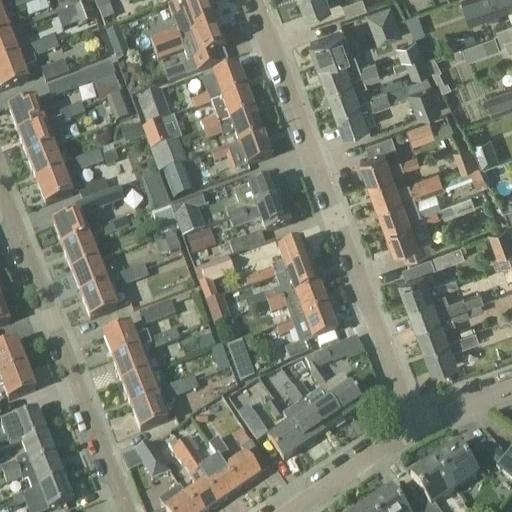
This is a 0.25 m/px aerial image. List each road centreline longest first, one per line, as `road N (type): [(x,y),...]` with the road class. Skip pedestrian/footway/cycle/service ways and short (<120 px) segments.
road 1 (residential): [(257,0),(416,427)]
road 2 (residential): [(0,186),(125,511)]
road 3 (residential): [(288,511),(416,427)]
